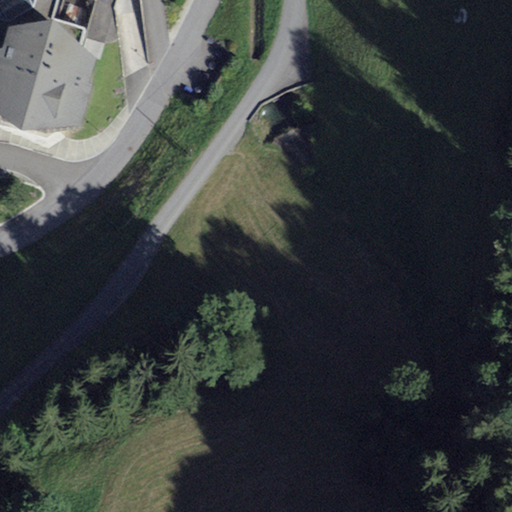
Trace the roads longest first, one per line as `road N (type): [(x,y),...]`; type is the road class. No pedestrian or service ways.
road 1 (unclassified): [(0,410),(121,283),(293,40),(300,0)]
road 2 (unclassified): [(0,245),(84,192),(128,148),(148,124),(207,0)]
